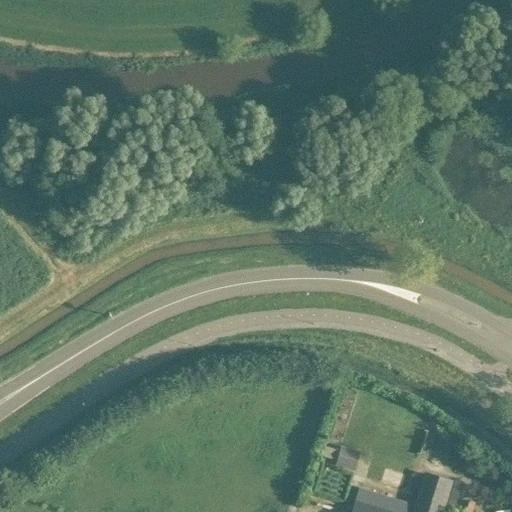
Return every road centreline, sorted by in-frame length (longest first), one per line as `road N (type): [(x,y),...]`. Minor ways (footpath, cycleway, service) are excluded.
road 1 (tertiary): [(0,402),(164,306),(218,288),(344,280)]
road 2 (tertiary): [(511,338),(430,290),(390,278),(344,280)]
road 3 (tertiary): [(344,280),(507,357)]
